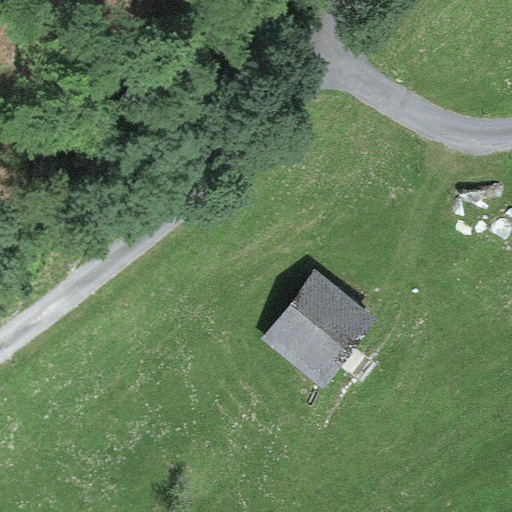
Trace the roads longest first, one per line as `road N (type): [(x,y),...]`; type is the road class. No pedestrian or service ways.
road 1 (track): [(335,63),(0,358)]
road 2 (residential): [(511,132),(447,128),(335,63)]
